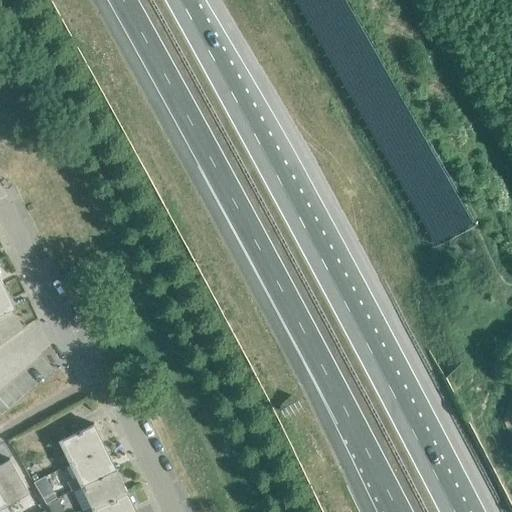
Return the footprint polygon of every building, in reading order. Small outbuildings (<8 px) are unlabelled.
[(0,315),(11,311),(14,308),(3,285),(0,286),(0,315)] [(20,329),(11,311),(0,315),(0,321),(11,336),(20,329)] [(11,336),(0,321),(0,340),(1,343),(11,336)] [(105,447),(93,423),(58,441),(70,464),(105,447)] [(116,470),(105,447),(70,464),(81,487),(116,470)] [(9,458),(0,463),(0,493),(7,504),(29,492),(9,458)] [(91,508),(92,509),(127,492),(116,470),(81,487),(91,508)] [(136,511),(127,492),(92,509),(93,511),(136,511)]
